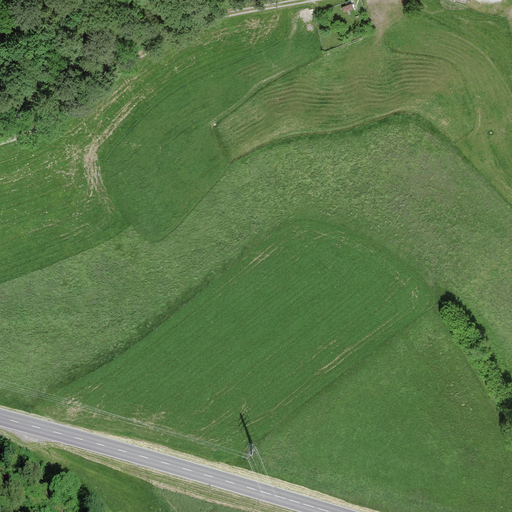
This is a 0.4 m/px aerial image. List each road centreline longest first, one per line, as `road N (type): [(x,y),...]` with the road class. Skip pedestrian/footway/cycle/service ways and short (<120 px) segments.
road 1 (track): [(308,0),(189,26),(70,110),(0,142)]
road 2 (secondary): [(0,416),(330,511)]
